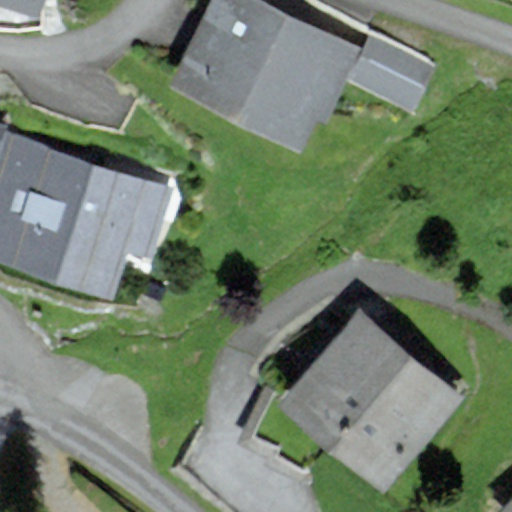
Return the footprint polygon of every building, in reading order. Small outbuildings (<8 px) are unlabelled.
[(349,43),(263,0),(217,0),(180,75),(302,136),(349,43)] [(428,64),(371,38),(354,76),(412,101),(428,64)] [(167,184),(9,135),(0,164),(0,243),(111,278),(124,236),(149,244),(167,184)] [(454,390),(361,310),(290,391),(382,472),(454,390)] [(511,511),(511,497),(502,507),(506,511),(511,511)]
